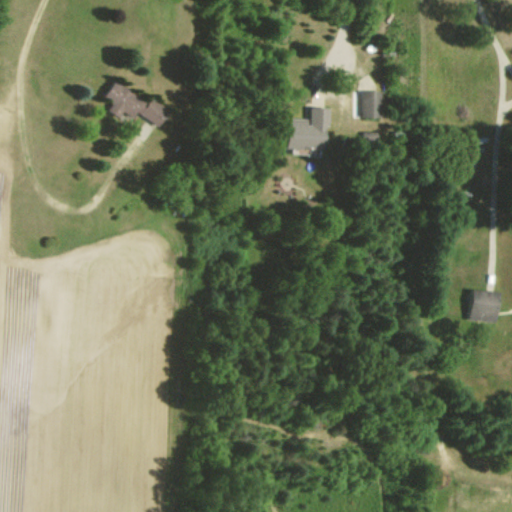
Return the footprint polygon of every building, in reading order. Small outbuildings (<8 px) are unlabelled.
[(125,112),(148,127),(158,112),(134,96),(131,100),(104,82),(93,98),(102,104),(97,111),(108,118),(112,112),(121,118),(125,112)] [(376,117),(375,92),(356,92),(357,118),(376,117)] [(278,151),(315,152),(316,126),(320,126),(321,108),(302,108),(302,119),(279,118),(278,151)] [(372,132),(358,133),(358,142),(372,141),(372,132)] [(492,321),(493,291),(465,290),(464,321),(492,321)]
